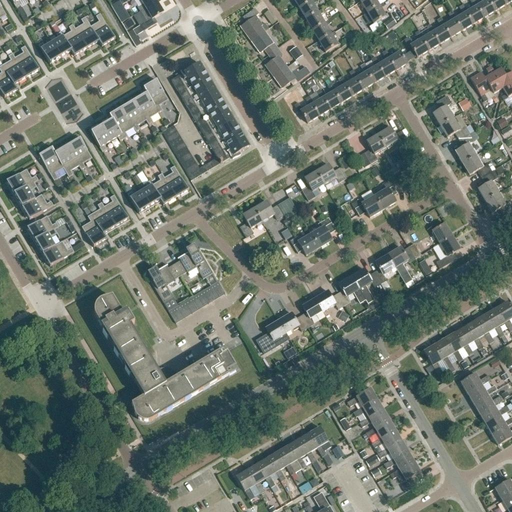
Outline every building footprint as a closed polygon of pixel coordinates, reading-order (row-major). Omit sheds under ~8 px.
[(22,0),(10,0),(16,9),(20,7),(18,3),(22,0)] [(137,8),(140,13),(156,3),(154,0),(139,0),(142,5),(137,8)] [(292,0),(298,10),(311,2),(309,0),(292,0)] [(314,0),(311,2),(298,10),(305,21),(317,13),(312,5),(316,3),(314,0)] [(364,0),(360,3),(366,14),(378,7),(373,0),(364,0)] [(457,0),(453,3),(457,9),(458,9),(462,6),(458,0),(457,0)] [(472,0),(469,2),(474,9),(475,8),(483,20),(493,13),(486,2),(484,3),(482,0),(472,0)] [(500,0),(489,0),(488,0),(482,0),(484,3),(486,2),(493,13),(504,7),(500,0)] [(111,7),(121,24),(129,19),(121,6),(119,3),(111,7)] [(163,14),(156,3),(140,13),(146,23),(132,31),(136,37),(157,24),(154,19),(163,14)] [(380,10),(383,8),(381,5),(378,7),(366,14),(373,25),(385,18),(380,10)] [(475,8),(474,9),(467,14),(462,6),(458,9),(463,16),(465,15),(472,27),(483,20),(475,8)] [(23,20),(26,18),(20,7),(16,9),(22,20),(23,20)] [(257,15),(254,10),(242,19),(246,24),(244,25),(247,29),(242,32),(251,44),(264,33),(260,28),(261,27),(254,18),(257,15)] [(277,22),(270,11),(264,15),(271,26),(277,22)] [(320,11),(317,13),(305,21),(312,31),(324,24),(319,16),(322,14),(320,11)] [(465,15),(463,16),(456,20),(451,13),(447,15),(452,22),(454,21),(461,33),(472,27),(465,15)] [(115,41),(100,15),(95,18),(99,23),(90,28),(99,43),(102,48),(115,41)] [(90,28),(85,19),(81,21),(83,25),(75,30),(87,50),(99,43),(90,28)] [(454,21),(452,22),(445,27),(440,19),(436,22),(441,29),(443,28),(450,40),(461,33),(454,21)] [(68,29),(73,26),(69,21),(65,23),(63,25),(66,30),(68,29)] [(127,31),(135,26),(131,21),(124,25),(127,31)] [(327,22),(324,24),(312,31),(318,42),(330,35),(325,27),(329,25),(327,22)] [(75,30),(73,26),(68,29),(71,33),(63,38),(62,38),(71,53),(74,58),(87,50),(75,30)] [(443,28),(441,29),(433,33),(429,26),(425,29),(430,36),(432,34),(439,46),(450,40),(443,28)] [(432,34),(430,36),(423,40),(419,32),(415,35),(419,42),(421,41),(428,53),(439,46),(432,34)] [(273,45),(264,33),(251,44),(259,55),(264,52),(268,58),(278,50),(273,44),(273,45)] [(332,38),(335,36),(333,33),(330,35),(318,42),(325,54),(337,46),(332,38)] [(62,38),(63,38),(60,34),(56,36),(58,40),(52,44),(61,59),(71,53),(62,38)] [(421,41),(419,42),(412,46),(408,39),(404,41),(408,49),(410,48),(417,60),(428,53),(421,41)] [(61,59),(52,44),(45,48),(42,44),(38,47),(49,66),(61,59)] [(23,55),(15,59),(14,60),(26,80),(39,72),(25,48),(21,50),(23,55)] [(295,49),(289,53),(295,62),(302,57),(295,49)] [(282,56),(278,50),(268,58),(272,62),(264,68),(273,79),(286,69),(279,58),(282,56)] [(395,72),(406,66),(405,64),(413,59),(409,53),(402,58),(399,54),(390,59),(386,52),(381,54),(386,61),(388,60),(395,72)] [(26,80),(14,60),(15,59),(12,55),(8,58),(11,62),(2,67),(14,87),(26,80)] [(388,60),(386,61),(379,65),(375,58),(370,61),(375,68),(377,67),(384,79),(395,72),(388,60)] [(181,76),(170,82),(215,158),(213,160),(217,167),(230,159),(232,161),(241,156),(239,154),(248,148),(199,65),(190,71),(189,68),(180,74),(181,76)] [(377,67),(375,68),(368,72),(364,65),(360,67),(364,74),(366,73),(373,85),(384,79),(377,67)] [(18,92),(14,87),(2,67),(0,68),(0,72),(1,74),(0,75),(0,92),(4,100),(18,92)] [(511,96),(511,73),(505,78),(501,70),(494,74),(491,68),(486,71),(489,77),(485,80),(491,91),(494,95),(502,90),(508,99),(511,97),(511,96)] [(291,75),(286,69),(273,79),(281,91),(295,81),(297,84),(309,75),(305,69),(294,76),(292,74),(291,75)] [(366,73),(364,74),(357,79),(353,71),(349,74),(353,81),(355,80),(362,92),(373,85),(366,73)] [(322,74),(318,76),(322,84),(327,81),(322,74)] [(491,91),(485,80),(481,74),(470,80),(484,104),(488,102),(484,96),(491,91)] [(355,80),(353,81),(346,85),(342,78),(338,80),(342,87),(344,86),(351,98),(362,92),(355,80)] [(168,102),(156,82),(143,90),(146,95),(158,115),(162,112),(159,107),(168,102)] [(344,86),(342,87),(335,92),(331,84),(327,87),(331,94),(333,93),(340,105),(351,98),(344,86)] [(333,93),(331,94),(324,98),(320,91),(316,93),(320,101),(322,99),(329,112),(340,105),(333,93)] [(146,95),(134,102),(146,122),(148,126),(152,124),(150,120),(158,115),(146,95)] [(322,99),(320,101),(313,105),(309,97),(305,100),(309,107),(311,106),(318,118),(329,112),(322,99)] [(432,116),(439,128),(452,120),(445,108),(450,105),(446,98),(435,105),(439,111),(432,116)] [(462,113),(471,108),(466,101),(458,106),(462,113)] [(146,122),(134,102),(122,110),(134,129),(133,130),(136,134),(140,131),(138,127),(146,122)] [(311,106),(309,107),(302,111),(298,104),(294,106),(298,114),(300,113),(307,125),(318,118),(311,106)] [(134,129),(122,110),(109,117),(112,122),(124,141),(128,138),(125,134),(133,130),(134,129)] [(453,135),(457,142),(469,135),(465,129),(459,132),(452,120),(439,128),(446,140),(453,135)] [(112,122),(102,128),(111,143),(117,139),(120,143),(124,141),(112,122)] [(111,143),(102,128),(91,135),(102,154),(106,151),(104,147),(111,143)] [(176,133),(173,128),(162,134),(165,139),(176,133)] [(400,148),(407,144),(401,133),(394,137),(390,130),(378,137),(385,149),(397,142),(400,148)] [(168,145),(179,138),(176,133),(165,139),(168,145)] [(473,143),(469,135),(457,142),(462,149),(454,154),(461,165),(475,157),(468,146),(473,143)] [(373,156),(385,149),(378,137),(366,144),(370,151),(363,155),(370,166),(377,162),(373,156)] [(171,150),(182,143),(179,138),(168,145),(171,150)] [(92,160),(80,140),(67,148),(79,168),(81,172),(85,169),(83,165),(92,160)] [(175,155),(186,149),(182,143),(171,150),(175,155)] [(79,168),(67,148),(55,155),(63,170),(69,179),(73,177),(70,173),(79,168)] [(178,161),(189,154),(186,149),(175,155),(178,161)] [(55,155),(52,150),(39,157),(54,183),(58,180),(55,175),(63,170),(55,155)] [(181,166),(192,159),(189,154),(178,161),(181,166)] [(122,160),(121,161),(119,157),(113,160),(116,165),(117,164),(118,167),(124,163),(122,160)] [(482,169),(475,157),(461,165),(468,177),(476,173),(480,180),(491,173),(487,166),(482,169)] [(184,171),(195,165),(192,159),(181,166),(184,171)] [(345,171),(351,167),(347,160),(340,164),(345,171)] [(417,162),(405,168),(408,174),(420,169),(417,162)] [(198,170),(195,165),(184,171),(187,177),(191,174),(195,172),(198,170)] [(338,185),(345,181),(339,170),(332,174),(328,166),(316,173),(324,186),(335,179),(338,185)] [(499,177),(505,174),(501,167),(495,171),(499,177)] [(172,175),(164,179),(164,180),(176,200),(188,192),(174,168),(170,171),(172,175)] [(374,179),(380,176),(376,169),(370,172),(374,179)] [(31,180),(26,171),(6,183),(14,196),(34,184),(38,182),(35,178),(31,180)] [(312,193),(324,186),(316,173),(304,181),(308,188),(301,192),(308,203),(315,199),(312,193)] [(495,181),(491,173),(480,180),(484,187),(476,191),(483,203),(497,195),(490,184),(495,181)] [(164,180),(164,179),(162,175),(157,178),(160,182),(152,187),(151,187),(160,202),(163,207),(176,200),(164,180)] [(137,186),(141,184),(137,177),(133,179),(137,186)] [(160,202),(151,187),(152,187),(149,183),(145,185),(148,189),(141,193),(150,208),(160,202)] [(391,198),(396,195),(389,183),(382,188),(385,192),(374,198),(382,212),(395,205),(391,198)] [(39,192),(34,184),(14,196),(21,209),(34,201),(29,193),(36,189),(38,192),(39,192)] [(349,193),(355,189),(351,184),(346,187),(349,193)] [(150,208),(141,193),(134,197),(132,193),(127,196),(139,215),(150,208)] [(504,207),(497,195),(483,203),(491,215),(498,211),(502,218),(511,211),(511,208),(509,204),(504,207)] [(51,203),(47,205),(41,196),(34,201),(21,209),(29,222),(53,207),(51,203)] [(112,204),(104,208),(103,209),(115,229),(128,221),(114,197),(110,200),(112,204)] [(382,212),(374,198),(364,204),(362,200),(351,206),(357,218),(365,213),(369,220),(382,212)] [(276,222),(283,218),(277,207),(270,211),(266,203),(254,210),(262,223),(273,217),(276,222)] [(103,209),(104,208),(101,204),(97,207),(100,211),(91,216),(103,236),(115,229),(103,209)] [(250,230),(262,223),(254,210),(242,217),(247,225),(240,229),(246,240),(253,236),(250,230)] [(103,236),(91,216),(87,218),(90,223),(81,229),(93,249),(107,241),(103,236)] [(27,230),(35,242),(55,231),(59,229),(56,224),(52,227),(47,218),(27,230)] [(327,236),(334,232),(328,220),(317,227),(319,231),(311,236),(319,250),(331,243),(327,236)] [(431,234),(439,246),(451,239),(443,226),(431,234)] [(59,239),(55,231),(35,242),(42,255),(55,248),(54,248),(50,240),(57,236),(59,239)] [(319,250),(311,236),(299,243),(297,239),(289,243),(296,254),(301,251),(305,258),(319,250)] [(459,252),(451,239),(439,246),(446,258),(435,265),(439,271),(455,262),(452,256),(459,252)] [(71,249),(67,252),(62,243),(54,248),(55,248),(42,255),(50,268),(74,254),(71,249)] [(180,263),(174,266),(181,278),(195,269),(202,281),(212,275),(200,254),(198,254),(194,247),(189,250),(190,253),(177,261),(178,261),(180,263)] [(420,257),(413,247),(408,250),(415,260),(420,257)] [(415,260),(408,250),(402,253),(400,250),(387,257),(395,269),(394,270),(404,286),(411,282),(401,266),(407,262),(408,264),(415,260)] [(395,269),(387,257),(375,265),(379,272),(373,275),(380,286),(385,282),(382,277),(394,270),(395,269)] [(166,286),(181,278),(174,266),(167,270),(166,268),(167,267),(154,274),(152,272),(147,275),(152,282),(150,283),(163,305),(173,298),(166,286)] [(380,286),(373,275),(368,279),(364,271),(351,279),(364,302),(367,306),(373,302),(364,288),(370,284),(373,290),(380,286)] [(342,293),(337,296),(344,307),(349,304),(346,299),(353,295),(359,305),(364,302),(351,279),(338,287),(342,293)] [(217,283),(212,287),(219,299),(225,295),(217,283)] [(219,299),(212,287),(207,290),(214,302),(219,299)] [(214,302),(207,290),(201,293),(208,305),(214,302)] [(208,305),(201,293),(196,296),(203,309),(208,305)] [(344,307),(337,296),(331,300),(327,293),(315,301),(322,313),(334,306),(337,311),(344,307)] [(203,309),(196,296),(190,300),(197,312),(203,309)] [(123,317),(112,298),(103,301),(101,301),(100,302),(99,303),(98,304),(97,305),(95,307),(94,309),(94,312),(94,314),(94,316),(95,319),(103,332),(102,333),(107,341),(108,340),(114,351),(113,351),(118,359),(119,359),(125,369),(124,370),(129,378),(130,377),(135,386),(138,391),(132,395),(136,403),(131,406),(134,414),(134,417),(135,419),(137,420),(139,422),(141,423),(143,423),(145,424),(148,424),(150,423),(152,422),(236,372),(234,369),(236,368),(227,353),(225,355),(223,351),(178,378),(177,375),(175,374),(173,372),(171,371),(168,370),(166,370),(163,370),(160,370),(158,371),(156,372),(129,328),(134,325),(127,314),(123,317)] [(197,312),(190,300),(185,303),(192,315),(197,312)] [(322,313),(315,301),(301,308),(306,315),(301,318),(307,329),(312,326),(309,321),(322,313)] [(192,315),(185,303),(179,306),(186,318),(192,315)] [(511,329),(508,322),(511,319),(511,313),(506,304),(495,310),(504,324),(503,324),(504,325),(509,333),(511,331),(511,329)] [(186,318),(179,306),(174,309),(181,322),(186,318)] [(181,322),(174,309),(168,313),(175,325),(176,325),(181,322)] [(498,328),(504,325),(503,324),(504,324),(495,310),(485,316),(493,330),(493,331),(499,340),(503,337),(498,328)] [(345,324),(349,317),(342,313),(338,320),(345,324)] [(307,329),(301,318),(294,322),(290,315),(279,322),(286,335),(297,328),(300,333),(307,329)] [(487,334),(493,331),(493,330),(485,316),(474,322),(483,336),(483,337),(488,346),(493,343),(487,334)] [(286,335),(279,322),(265,330),(268,336),(257,343),(264,355),(276,347),(273,342),(286,335)] [(477,340),(483,337),(483,336),(474,322),(464,328),(472,343),(478,352),(482,349),(477,340)] [(467,347),(472,343),(464,328),(454,334),(462,349),(467,358),(472,356),(467,347)] [(457,353),(462,349),(454,334),(443,340),(452,355),(457,364),(462,362),(457,353)] [(452,355),(443,340),(433,347),(442,361),(442,362),(447,370),(448,370),(450,375),(454,373),(446,359),(452,355)] [(442,361),(433,347),(422,353),(431,367),(431,368),(432,368),(434,371),(437,376),(441,374),(436,365),(442,362),(442,361)] [(504,383),(509,380),(505,375),(501,378),(504,383)] [(460,385),(466,395),(481,387),(482,387),(490,382),(487,377),(479,382),(475,376),(460,385)] [(485,392),(482,387),(481,387),(466,395),(472,406),(487,397),(488,397),(496,392),(494,387),(485,392)] [(362,410),(376,401),(370,391),(345,405),(348,410),(358,404),(361,410),(362,409),(362,410)] [(491,403),(488,397),(487,397),(472,406),(478,416),(493,407),(493,408),(494,407),(502,402),(500,398),(491,403)] [(368,420),(382,412),(376,401),(362,410),(362,409),(361,410),(351,416),(354,420),(364,414),(368,420)] [(334,414),(341,410),(338,405),(332,409),(334,414)] [(497,413),(494,407),(493,408),(493,407),(478,416),(484,426),(499,417),(499,418),(500,417),(508,412),(506,408),(497,413)] [(374,430),(388,422),(382,412),(368,420),(358,426),(360,430),(370,425),(374,430)] [(503,423),(500,417),(499,418),(499,417),(484,426),(491,437),(505,428),(506,428),(511,424),(511,418),(503,423)] [(340,422),(346,433),(350,430),(344,420),(340,422)] [(381,441),(394,432),(388,422),(374,430),(364,436),(366,440),(376,435),(380,441),(380,440),(381,441)] [(511,438),(511,437),(511,432),(509,434),(506,428),(505,428),(491,437),(497,447),(511,438)] [(321,448),(327,444),(318,429),(307,435),(316,450),(315,450),(316,450),(321,459),(322,459),(326,457),(321,448)] [(401,442),(394,432),(381,441),(380,440),(380,441),(370,446),(373,451),(383,445),(386,451),(387,451),(401,442)] [(310,454),(316,450),(315,450),(316,450),(307,435),(297,441),(306,456),(305,456),(305,457),(311,466),(315,463),(310,454)] [(300,460),(305,457),(305,456),(306,456),(297,441),(287,448),(295,462),(295,463),(301,472),(305,469),(300,460)] [(407,453),(401,442),(387,451),(386,451),(376,457),(379,461),(389,455),(392,461),(393,461),(407,453)] [(289,466),(295,463),(295,462),(287,448),(277,454),(285,468),(285,469),(290,478),(295,475),(289,466)] [(338,448),(333,452),(337,460),(343,456),(338,448)] [(413,463),(407,453),(393,461),(392,461),(382,467),(385,471),(395,466),(398,472),(399,471),(413,463)] [(279,472),(285,469),(285,468),(277,454),(266,460),(275,474),(274,474),(275,475),(280,484),(284,481),(279,472)] [(327,466),(331,464),(326,457),(322,459),(327,466)] [(376,457),(365,463),(369,469),(379,462),(376,457)] [(269,478),(275,475),(274,474),(275,474),(266,460),(256,466),(264,480),(264,481),(270,490),(274,487),(269,478)] [(419,474),(413,463),(399,471),(398,472),(389,477),(391,482),(397,478),(401,476),(405,482),(410,491),(415,488),(410,479),(419,474)] [(259,485),(264,481),(264,480),(256,466),(246,472),(254,486),(254,487),(259,496),(264,494),(259,485)] [(374,480),(381,476),(378,470),(371,474),(374,480)] [(248,491),(254,487),(254,486),(246,472),(235,478),(244,493),(249,502),(254,500),(248,491)] [(494,491),(500,501),(511,494),(511,487),(509,482),(494,491)] [(511,508),(511,494),(500,501),(506,511),(511,508)] [(321,495),(313,500),(319,510),(320,511),(331,511),(329,508),(321,495)]
